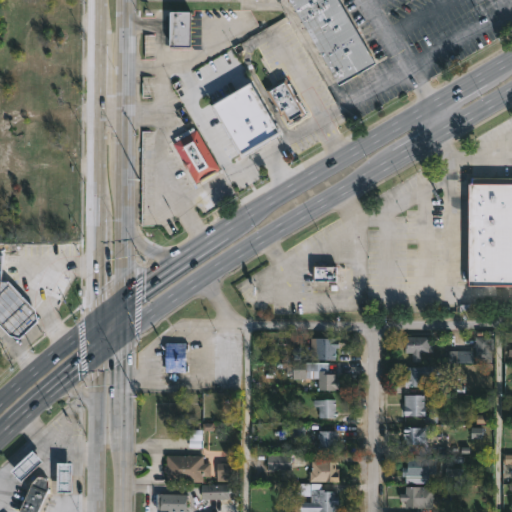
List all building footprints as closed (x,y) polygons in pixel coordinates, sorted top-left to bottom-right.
[(340,0),(376,62),(340,84),(290,0),(340,0)] [(191,46),(170,46),(171,11),(191,11),(191,46)] [(306,113),(287,124),(281,113),(278,115),(263,88),(285,75),(306,113)] [(193,127),(195,130),(196,129),(221,169),(202,182),(201,180),(197,182),(172,143),(176,140),(175,138),(193,127)] [(511,177),(511,285),(468,285),(468,182),(473,182),(473,177),(511,177)] [(314,282),(337,282),(337,267),(314,267),(314,282)] [(0,282),(0,324),(8,333),(17,335),(32,321),(29,311),(1,281),(0,282)] [(428,336),(428,345),(433,345),(433,351),(420,351),(419,361),(411,361),(412,353),(404,352),(404,343),(406,343),(406,336),(428,336)] [(493,340),(494,349),(491,349),(492,361),(475,361),(475,347),(473,347),(473,343),(475,343),(475,336),(493,336),(493,340)] [(336,337),(336,339),(338,339),(338,347),(335,347),(335,359),(311,359),(311,337),(336,337)] [(185,343),(185,371),(177,371),(177,381),(170,381),(170,371),(164,371),(165,343),(185,343)] [(327,372),(335,373),(335,378),(338,378),(338,388),(334,388),(334,389),(318,389),(318,377),(293,378),(293,362),(327,362),(327,372)] [(441,367),(440,376),(425,376),(424,386),(410,386),(410,388),(404,387),(404,373),(406,373),(406,366),(441,367)] [(423,395),(424,416),(404,416),(404,395),(423,395)] [(335,400),(335,410),(337,411),(337,417),(335,417),(335,423),(323,423),(323,417),(319,417),(319,406),(314,406),(314,400),(323,400),(323,398),(335,398),(335,400)] [(430,437),(430,445),(407,444),(408,439),(404,439),(404,425),(412,425),(412,427),(429,428),(429,437),(430,437)] [(336,438),(336,451),(319,451),(319,438),(317,438),(317,433),(318,433),(318,430),(336,430),(336,438)] [(6,470),(28,450),(38,461),(16,481),(6,470)] [(278,471),(265,471),(265,454),(288,454),(288,471),(278,471)] [(201,455),(201,463),(208,463),(208,477),(200,477),(200,482),(164,481),(164,472),(163,472),(164,455),(201,455)] [(436,457),(436,474),(429,473),(429,484),(405,483),(405,476),(402,476),(402,466),(407,466),(407,457),(436,457)] [(336,461),(335,481),(310,480),(310,471),(312,471),(312,461),(336,461)] [(53,492),(53,462),(68,462),(68,492),(53,492)] [(236,481),(217,481),(217,463),(236,462),(236,481)] [(47,488),(37,511),(23,511),(19,510),(32,481),(38,475),(43,475),(48,479),(47,488)] [(322,488),(322,489),(329,489),(329,491),(337,491),(338,503),(336,503),(336,511),(300,511),(300,502),(310,502),(310,496),(286,494),(286,483),(322,483),(322,488)] [(228,498),(201,499),(200,485),(228,484),(228,498)] [(433,487),(433,508),(405,508),(405,501),(400,501),(400,493),(405,493),(406,487),(433,487)] [(184,494),(183,511),(155,511),(156,493),(184,494)]
